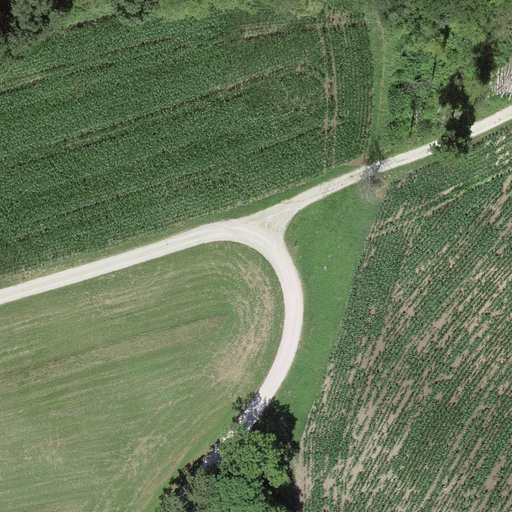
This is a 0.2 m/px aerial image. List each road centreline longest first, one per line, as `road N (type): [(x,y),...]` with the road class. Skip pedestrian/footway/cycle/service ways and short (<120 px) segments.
road 1 (track): [(175,511),(241,430),(287,344),(291,297),(256,219)]
road 2 (track): [(256,219),(0,296)]
road 3 (track): [(256,219),(387,166)]
road 4 (track): [(387,166),(511,106)]
